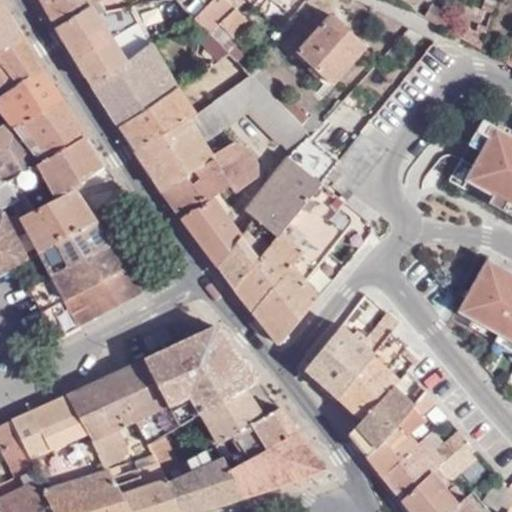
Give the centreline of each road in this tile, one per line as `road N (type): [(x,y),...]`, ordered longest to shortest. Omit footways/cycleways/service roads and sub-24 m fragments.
road 1 (primary): [(204,279),(16,0)]
road 2 (residential): [(408,232),(388,174),(402,147),(451,81),(470,70),(511,87)]
road 3 (residential): [(204,279),(0,401)]
road 4 (residential): [(376,263),(511,426)]
road 5 (residential): [(376,263),(281,374)]
road 6 (primary): [(359,479),(281,374)]
road 7 (primary): [(281,374),(204,279)]
